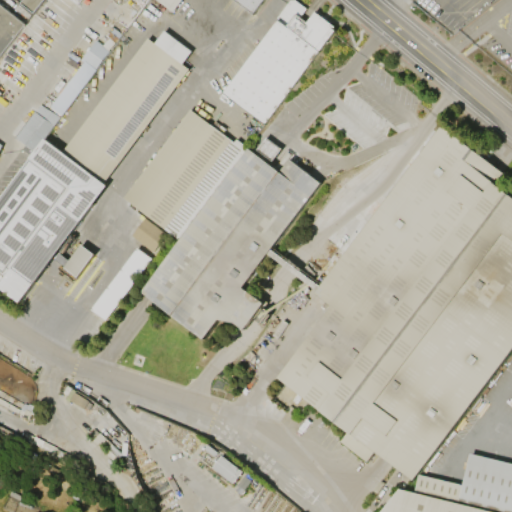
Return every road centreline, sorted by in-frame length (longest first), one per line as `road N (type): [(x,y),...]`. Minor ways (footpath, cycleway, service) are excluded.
road 1 (residential): [(0,321),(59,358),(217,414)]
road 2 (tertiary): [(361,0),(511,126)]
